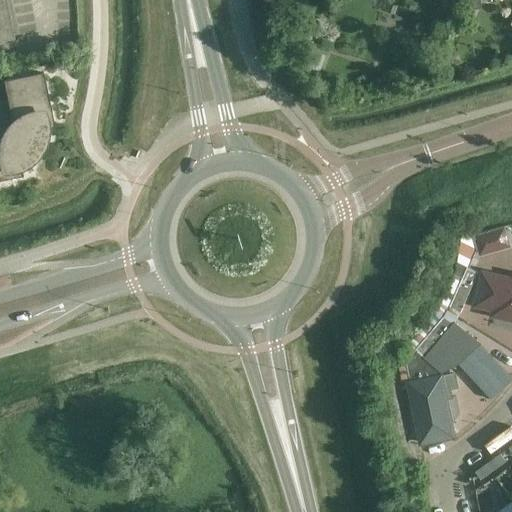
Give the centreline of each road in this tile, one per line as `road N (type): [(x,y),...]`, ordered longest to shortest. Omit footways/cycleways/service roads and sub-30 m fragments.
road 1 (unclassified): [(311,209),(374,176),(511,129)]
road 2 (tertiary): [(301,511),(253,321)]
road 3 (tertiary): [(220,163),(188,0)]
road 4 (unclassified): [(159,264),(0,309)]
road 5 (tertiary): [(253,321),(280,310),(315,266),(311,209)]
road 6 (residential): [(451,511),(441,462),(511,403)]
road 7 (tertiary): [(220,163),(186,179),(163,208),(159,264)]
road 8 (tertiary): [(159,264),(188,306),(219,321),(253,321)]
